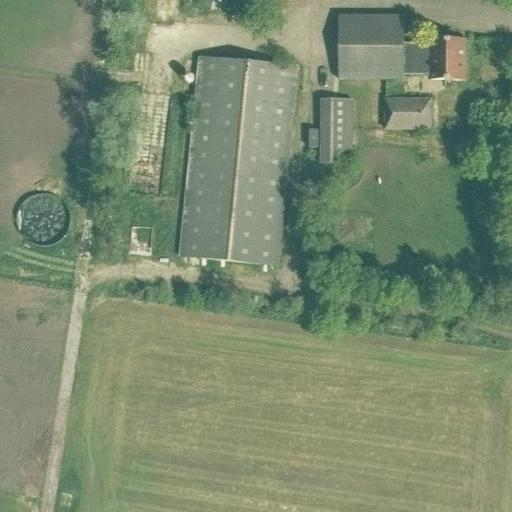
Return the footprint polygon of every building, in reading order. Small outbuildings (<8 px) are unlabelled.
[(445,46),(404,45),(404,18),(339,17),(339,82),(404,82),(404,77),(445,77),(445,83),(466,83),(466,41),(445,41),(445,46)] [(280,269),(300,69),(199,58),(179,259),(280,269)] [(363,97),(332,98),(335,162),(366,160),(363,97)] [(432,132),(432,101),(385,101),(385,132),(432,132)] [(309,151),(319,151),(319,132),(308,132),(309,151)] [(27,216),(38,237),(48,233),(37,211),(27,216)] [(145,225),(142,247),(160,249),(163,228),(145,225)]
